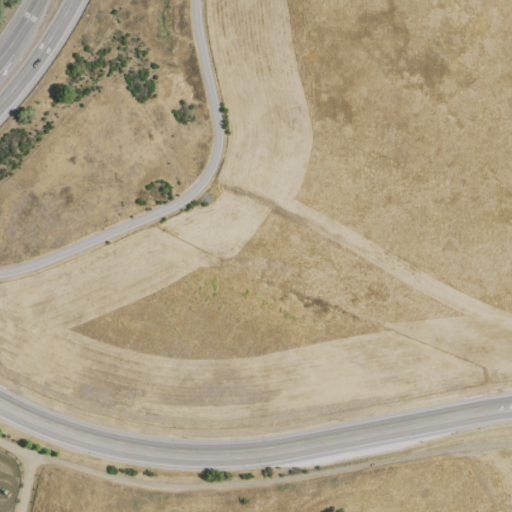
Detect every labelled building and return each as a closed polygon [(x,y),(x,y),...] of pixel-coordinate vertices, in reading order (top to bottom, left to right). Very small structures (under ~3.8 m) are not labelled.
[(126,248),(132,246),(141,270),(136,272),(126,248)] [(197,260),(202,262),(194,287),(189,285),(197,260)] [(73,271),(83,267),(92,291),(82,294),(73,271)] [(278,298),(269,323),(255,318),(264,293),(278,298)] [(260,337),(262,332),(285,341),(283,346),(260,337)] [(91,379),(96,380),(89,405),(84,404),(91,379)] [(235,386),(238,380),(261,392),(258,397),(235,386)] [(137,389),(142,390),(139,415),(133,415),(137,389)]
